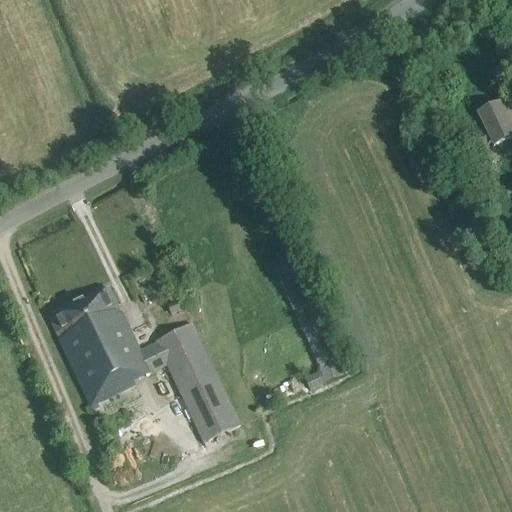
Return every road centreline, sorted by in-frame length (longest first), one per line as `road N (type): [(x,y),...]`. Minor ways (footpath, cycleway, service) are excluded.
road 1 (unclassified): [(0,229),(418,0)]
road 2 (unknown): [(61,195),(123,322)]
